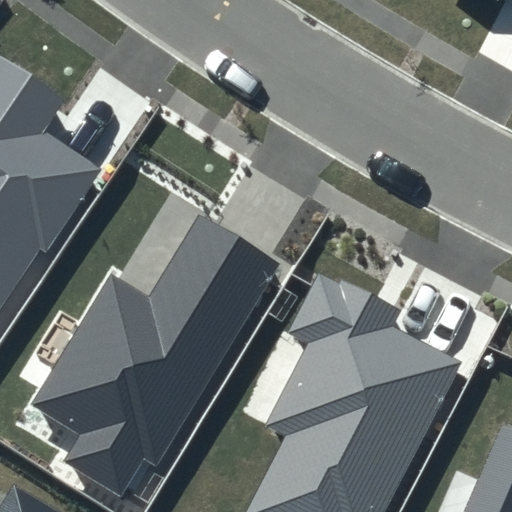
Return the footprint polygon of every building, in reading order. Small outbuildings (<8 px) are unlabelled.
[(62,97),(0,55),(0,306),(39,247),(45,251),(98,170),(39,132),(62,97)] [(278,261),(199,213),(148,296),(109,273),(31,403),(83,434),(65,463),(120,496),(142,460),(154,467),(278,261)] [(403,310),(318,266),(284,334),(303,344),(263,423),(284,434),(243,511),(381,511),(459,361),(393,328),(403,310)] [(511,511),(511,431),(501,427),(464,511),(511,511)] [(0,511),(55,511),(12,486),(0,506),(0,511)]
